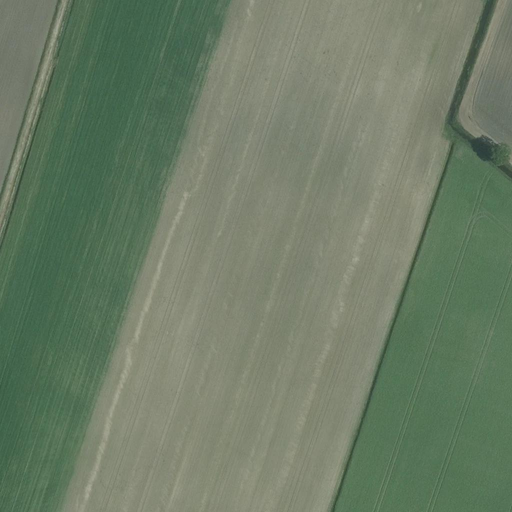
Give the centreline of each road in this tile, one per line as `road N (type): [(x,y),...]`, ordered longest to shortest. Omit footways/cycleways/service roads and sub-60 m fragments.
road 1 (track): [(0,216),(64,0)]
road 2 (track): [(498,0),(464,116),(511,164)]
